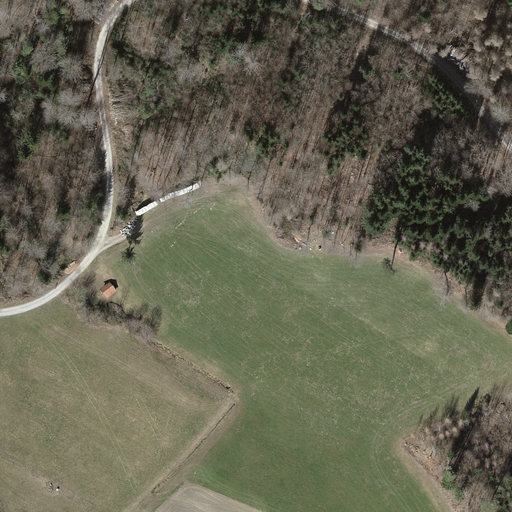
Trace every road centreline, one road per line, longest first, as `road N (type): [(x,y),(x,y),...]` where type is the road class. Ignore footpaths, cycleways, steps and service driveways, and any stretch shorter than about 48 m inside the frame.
road 1 (track): [(125,1),(97,49),(109,173),(104,227),(84,260),(40,298),(0,310)]
road 2 (track): [(316,0),(420,47),(511,150)]
